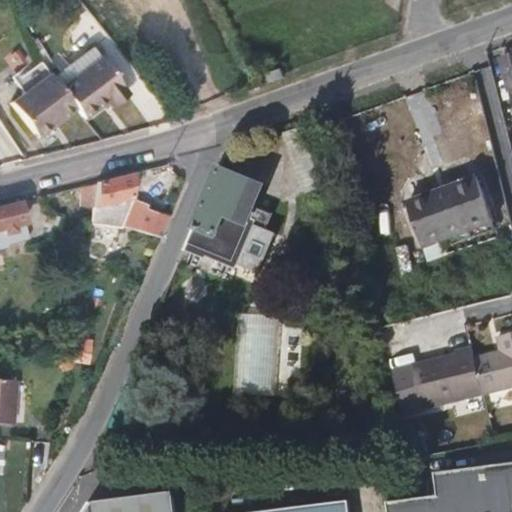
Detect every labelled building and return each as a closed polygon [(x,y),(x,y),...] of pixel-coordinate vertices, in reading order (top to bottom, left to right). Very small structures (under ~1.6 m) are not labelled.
[(511,45),(491,53),(506,117),(511,115),(511,45)] [(127,93),(103,60),(95,50),(62,75),(55,69),(49,73),(51,76),(62,90),(78,111),(86,121),(109,104),(111,106),(127,93)] [(17,83),(26,95),(12,106),(39,141),(78,111),(62,90),(51,76),(49,73),(42,64),(17,83)] [(313,161),(302,130),(278,138),(290,170),(313,161)] [(323,191),(313,161),(290,170),(300,200),(323,191)] [(132,199),(135,173),(96,183),(91,210),(132,199)] [(179,251),(226,270),(249,214),(244,212),(252,192),(210,176),(179,251)] [(488,230),(477,184),(404,202),(417,249),(443,242),(488,230)] [(139,229),(148,209),(131,201),(121,221),(139,229)] [(159,238),(172,207),(162,202),(157,213),(148,209),(139,229),(159,238)] [(0,238),(11,236),(10,229),(24,225),(19,204),(0,208),(0,238)] [(264,220),(249,214),(226,270),(253,280),(269,239),(258,235),(264,220)] [(33,264),(36,237),(20,235),(17,262),(33,264)] [(274,318),(240,316),(237,385),(272,386),(274,318)] [(0,394),(26,395),(29,332),(0,331),(0,394)] [(467,363),(477,398),(511,389),(511,335),(491,341),(494,356),(467,363)] [(65,360),(86,365),(92,341),(71,336),(65,360)] [(154,342),(143,338),(135,358),(145,363),(154,342)] [(477,398),(467,363),(464,352),(451,355),(452,359),(385,376),(396,419),(477,398)] [(140,400),(121,392),(100,436),(120,446),(140,400)] [(420,458),(415,439),(402,442),(406,462),(420,458)] [(511,511),(511,468),(433,479),(436,501),(385,508),(385,511),(511,511)] [(175,511),(174,499),(93,508),(90,511),(175,511)]
